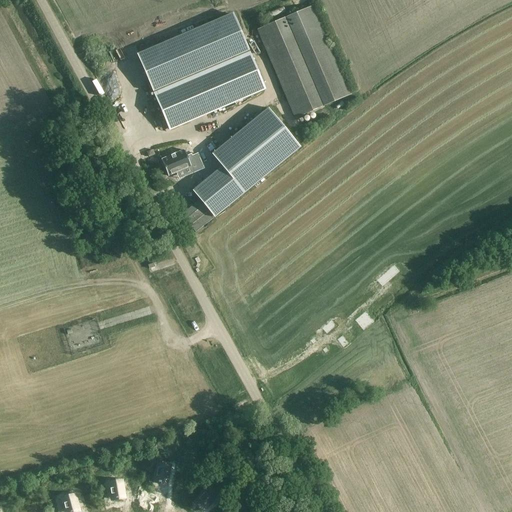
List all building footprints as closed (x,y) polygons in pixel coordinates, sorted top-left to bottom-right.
[(350,95),(313,6),(257,31),(295,119),(350,95)] [(154,93),(246,54),(230,15),(137,54),(154,93)] [(246,54),(154,93),(169,130),(262,91),(246,54)] [(268,109),(212,155),(222,167),(192,191),(214,218),(300,148),(268,109)] [(276,115),(283,124),(287,121),(280,112),(276,115)] [(185,150),(162,160),(168,176),(191,167),(193,173),(204,169),(198,154),(188,159),(185,150)] [(139,480),(135,499),(148,502),(152,483),(139,480)] [(107,511),(106,498),(93,500),(94,511),(107,511)]
